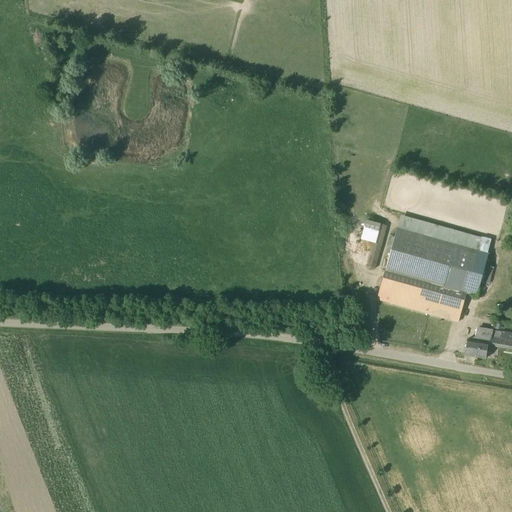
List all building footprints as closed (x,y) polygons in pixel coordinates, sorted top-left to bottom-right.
[(366,266),(373,268),(385,225),(378,223),(366,266)] [(459,320),(467,293),(476,296),(488,254),(397,228),(378,298),(459,320)] [(354,330),(365,330),(365,318),(354,318),(354,330)] [(491,338),(493,330),(477,327),(475,340),(467,339),(464,355),(477,357),(480,341),(488,343),(489,338),(491,338)] [(511,333),(502,332),(493,330),(491,338),(489,338),(488,343),(480,341),(477,357),(486,358),(488,345),(511,348),(511,333)]
